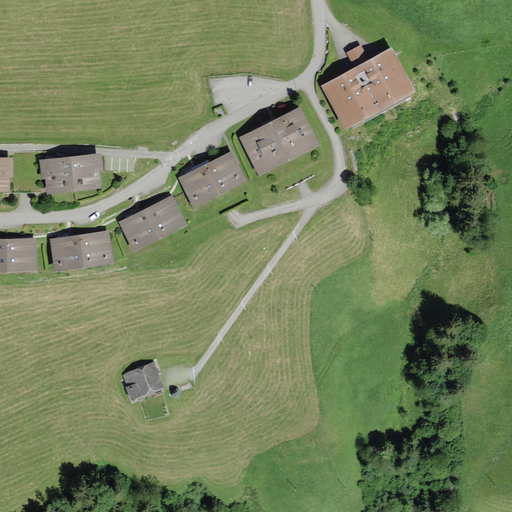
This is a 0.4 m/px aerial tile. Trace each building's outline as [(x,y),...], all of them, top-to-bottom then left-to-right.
[(355,66),(370,58),(362,43),(347,51),(355,66)] [(390,50),(325,85),(348,126),(412,91),(390,50)] [(300,109),(242,138),(260,174),(318,145),(300,109)] [(230,153),(180,178),(194,206),(245,181),(230,153)] [(101,154),(39,161),(43,196),(106,189),(101,154)] [(166,192),(116,220),(133,251),(183,223),(166,192)] [(103,230),(50,242),(55,268),(109,256),(103,230)] [(35,238),(0,239),(0,267),(36,266),(35,238)] [(154,364),(124,375),(133,399),(163,388),(154,364)]
